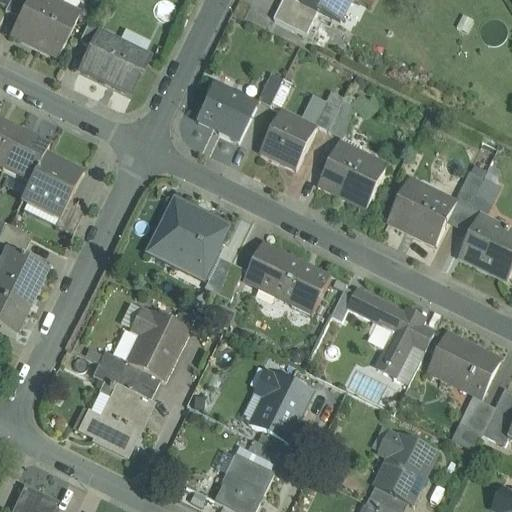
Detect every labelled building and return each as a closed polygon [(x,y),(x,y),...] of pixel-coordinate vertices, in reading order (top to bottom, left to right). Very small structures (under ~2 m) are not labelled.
[(28,0),(11,0),(5,14),(18,21),(28,0)] [(80,17),(47,0),(28,0),(18,21),(10,37),(57,60),(80,17)] [(301,7),(286,0),(275,24),(308,40),(319,17),(301,8),(301,7)] [(355,0),(305,0),(301,7),(301,8),(319,17),(342,28),(343,26),(339,24),(350,0),(351,0),(355,2),(355,0)] [(104,29),(91,21),(79,45),(91,51),(99,35),(101,36),(104,29)] [(101,36),(99,35),(91,51),(80,71),(130,97),(149,61),(101,36)] [(273,77),(259,105),(270,110),(284,83),(273,77)] [(284,83),(270,110),(282,115),(295,89),(284,83)] [(258,111),(216,90),(218,86),(216,85),(198,122),(222,134),(220,137),(240,147),(258,111)] [(332,100),(328,108),(340,114),(344,105),(332,100)] [(317,130),(328,108),(315,102),(301,129),(316,137),(319,131),(317,130)] [(340,114),(329,136),(342,143),(343,143),(344,142),(359,113),(344,105),(340,114)] [(319,131),(329,136),(340,114),(328,108),(317,130),(319,131)] [(280,119),(262,157),(297,174),(316,137),(301,129),(280,119)] [(0,127),(0,170),(3,172),(4,172),(20,138),(0,127)] [(48,152),(20,138),(4,172),(30,186),(43,160),(44,161),(48,152)] [(363,151),(344,142),(343,143),(342,143),(320,188),(368,212),(389,172),(360,157),(363,151)] [(44,161),(43,160),(30,186),(20,206),(58,224),(60,219),(62,220),(69,205),(82,180),(44,161)] [(471,176),(457,205),(470,212),(485,182),(471,176)] [(485,182),(470,212),(485,219),(499,189),(485,182)] [(409,185),(389,225),(438,248),(455,213),(435,203),(438,199),(409,185)] [(230,231),(174,203),(147,257),(203,285),(230,231)] [(69,205),(62,220),(60,219),(58,224),(55,230),(72,238),(85,213),(69,205)] [(507,235),(480,221),(461,259),(510,284),(511,278),(511,237),(510,236),(511,232),(511,231),(509,230),(507,235)] [(31,241),(4,227),(0,236),(0,253),(5,256),(5,254),(21,262),(31,241)] [(332,280),(263,246),(244,287),(312,320),(332,280)] [(21,262),(5,254),(5,256),(0,264),(0,303),(27,317),(47,275),(21,262)] [(219,262),(204,293),(217,299),(233,268),(219,262)] [(233,268),(217,299),(230,305),(245,274),(233,268)] [(346,292),(332,320),(343,326),(349,313),(357,297),(346,292)] [(405,317),(359,294),(357,297),(349,313),(375,326),(371,333),(370,337),(371,342),(372,346),(375,349),(386,355),(380,367),(387,370),(386,372),(392,374),(393,373),(398,375),(394,382),(396,383),(413,349),(426,355),(435,336),(423,330),(426,323),(407,313),(405,317)] [(27,317),(0,303),(0,334),(15,341),(27,317)] [(156,321),(140,313),(131,331),(147,339),(131,371),(138,374),(160,385),(163,386),(178,358),(174,356),(179,346),(182,348),(189,334),(172,326),(157,318),(156,321)] [(172,326),(189,334),(194,323),(178,315),(172,326)] [(500,364),(448,338),(430,375),(469,395),(470,392),(483,399),(500,364)] [(413,349),(396,383),(409,390),(426,355),(413,349)] [(124,380),(133,385),(138,374),(131,371),(104,357),(98,368),(124,380)] [(115,391),(118,392),(124,380),(98,368),(92,381),(114,392),(115,391)] [(138,374),(133,385),(155,395),(160,385),(138,374)] [(272,400),(256,433),(264,436),(285,446),(289,448),(314,396),(282,380),(281,382),(265,375),(256,393),(272,400)] [(124,380),(118,392),(149,407),(155,395),(133,385),(124,380)] [(118,392),(115,391),(114,392),(99,423),(88,417),(80,435),(95,443),(94,446),(126,462),(133,448),(129,446),(134,436),(138,438),(152,409),(149,407),(118,392)] [(511,434),(511,396),(505,393),(496,413),(483,439),(505,450),(511,436),(511,434),(511,435),(511,434)] [(496,413),(478,404),(465,430),(483,439),(496,413)] [(475,456),(483,439),(465,430),(460,428),(452,445),(475,456)] [(285,446),(264,436),(258,447),(280,457),(285,446)] [(405,443),(389,436),(380,454),(396,461),(381,493),(380,493),(409,507),(413,509),(438,457),(406,441),(405,443)] [(258,447),(255,445),(249,456),(274,469),(280,457),(258,447)] [(257,511),(274,478),(237,459),(236,462),(224,456),(216,473),(227,478),(214,505),(227,511),(257,511)] [(406,511),(409,507),(380,493),(381,493),(375,490),(375,491),(370,502),(390,511),(406,511)] [(511,511),(511,496),(503,491),(494,509),(499,511),(511,511)] [(25,493),(15,511),(53,511),(56,507),(25,493)] [(390,511),(370,502),(364,511),(390,511)]
